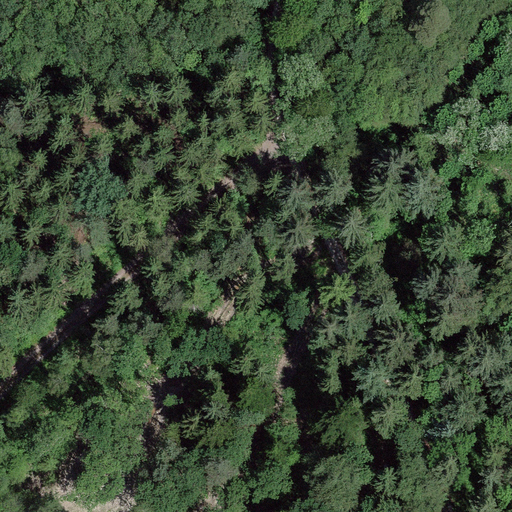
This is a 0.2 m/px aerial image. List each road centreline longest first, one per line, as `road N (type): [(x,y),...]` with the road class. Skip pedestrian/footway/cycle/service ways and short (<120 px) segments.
road 1 (track): [(449,511),(285,129),(273,63),(278,0)]
road 2 (track): [(0,392),(285,129)]
